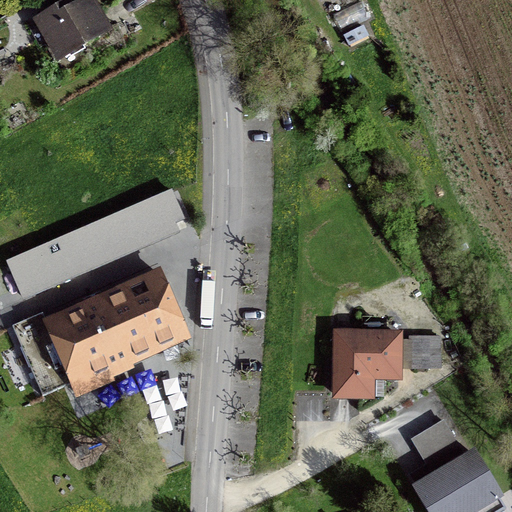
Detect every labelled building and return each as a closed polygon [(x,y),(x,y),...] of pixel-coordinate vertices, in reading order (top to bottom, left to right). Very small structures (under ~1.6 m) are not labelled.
[(64,11),(36,26),(57,65),(108,38),(89,3),(66,16),(64,11)] [(168,210),(178,206),(172,192),(8,263),(23,298),(36,292),(56,283),(46,259),(63,252),(73,276),(91,268),(80,244),(167,207),(168,210)] [(35,316),(12,326),(42,396),(72,383),(72,384),(129,359),(129,360),(156,348),(186,335),(161,276),(104,301),(104,304),(84,313),(83,311),(47,327),(48,328),(45,330),(42,331),(35,316)] [(338,341),(337,401),(372,402),(373,380),(402,380),(402,343),(338,341)] [(413,485),(429,511),(473,511),(502,495),(473,448),(413,485)]
